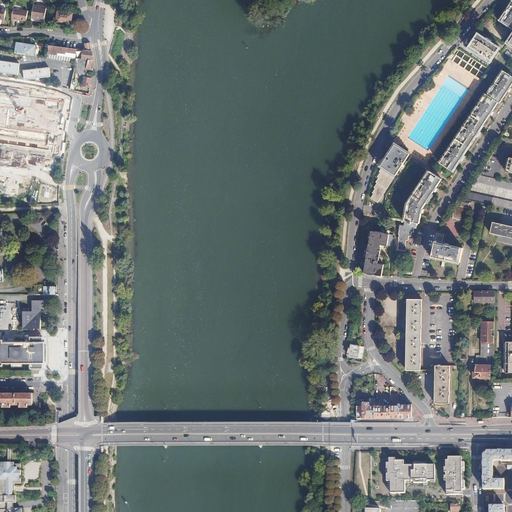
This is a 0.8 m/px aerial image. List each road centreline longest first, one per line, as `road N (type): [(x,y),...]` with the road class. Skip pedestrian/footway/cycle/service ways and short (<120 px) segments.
road 1 (primary): [(86,439),(443,438)]
road 2 (residential): [(349,282),(355,214),(375,142),(397,103),(490,0)]
road 3 (primary): [(429,430),(104,430)]
road 4 (residential): [(414,285),(429,222),(511,99)]
road 5 (secondary): [(69,182),(71,385)]
road 6 (secondary): [(84,410),(84,218)]
road 7 (residential): [(343,511),(346,381)]
road 8 (secondary): [(71,385),(72,511)]
